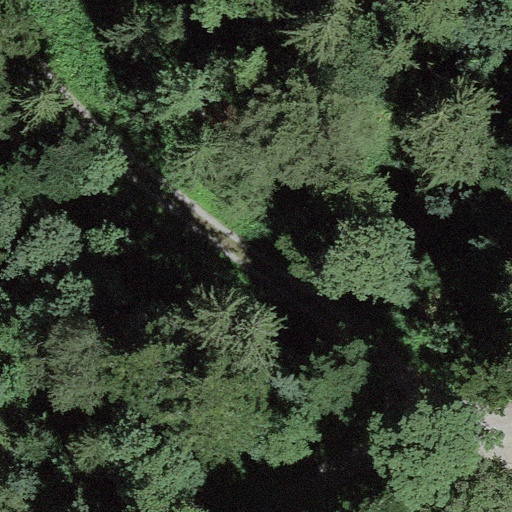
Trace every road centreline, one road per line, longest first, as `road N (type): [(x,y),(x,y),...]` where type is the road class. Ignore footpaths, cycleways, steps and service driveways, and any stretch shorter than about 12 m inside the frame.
road 1 (track): [(0,13),(186,213),(511,444)]
road 2 (track): [(304,511),(366,479),(511,427)]
